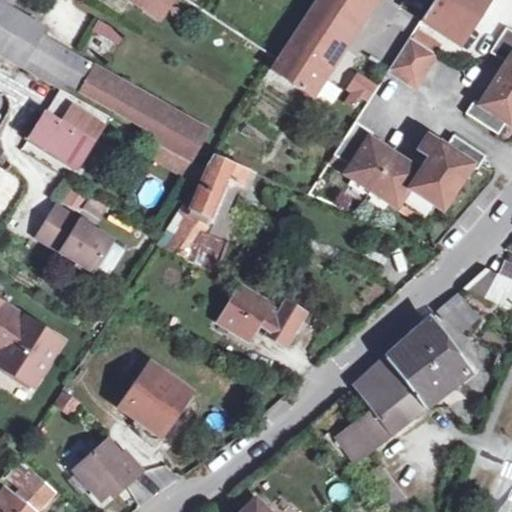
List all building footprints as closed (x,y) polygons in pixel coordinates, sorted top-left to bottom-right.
[(0,0),(0,4),(8,9),(13,0),(0,0)] [(154,0),(128,0),(146,12),(154,0)] [(378,0),(315,0),(275,61),(268,71),(313,99),(378,0)] [(435,0),(410,39),(419,45),(430,27),(461,46),(490,0),(435,0)] [(8,9),(0,4),(0,58),(20,70),(29,75),(48,42),(36,34),(39,30),(8,9)] [(81,51),(112,59),(120,27),(89,19),(81,51)] [(481,103),(475,100),(466,114),(497,134),(506,121),(511,123),(511,121),(511,28),(507,26),(490,51),(509,63),(481,103)] [(419,45),(410,39),(389,72),(414,88),(437,56),(419,45)] [(48,42),(29,75),(59,92),(64,84),(142,127),(137,135),(153,144),(186,162),(205,132),(48,42)] [(358,112),(375,84),(358,73),(340,100),(358,112)] [(318,96),(330,104),(340,90),(329,82),(318,96)] [(110,120),(60,92),(31,136),(78,166),(110,120)] [(355,124),(332,159),(348,169),(343,177),(394,211),(400,203),(425,220),(433,208),(440,213),(451,198),(445,193),(454,179),(461,184),(473,169),(476,171),(485,158),(453,137),(443,150),(431,142),(427,143),(424,145),(421,149),(420,153),(423,156),(429,161),(425,167),(408,168),(367,141),(372,135),(355,124)] [(202,171),(186,162),(153,144),(144,160),(191,187),(202,171)] [(237,183),(242,168),(216,158),(206,172),(192,203),(186,200),(182,207),(204,216),(220,178),(237,183)] [(348,169),(332,159),(327,167),(343,177),(348,169)] [(2,168),(0,170),(0,206),(5,210),(24,183),(2,168)] [(250,171),(242,168),(237,183),(220,178),(204,216),(196,235),(221,244),(229,226),(219,222),(231,191),(240,195),(250,171)] [(451,198),(461,184),(454,179),(445,193),(451,198)] [(70,188),(63,202),(80,210),(87,196),(70,188)] [(108,240),(51,205),(33,235),(90,269),(108,240)] [(196,235),(204,216),(182,207),(170,226),(196,235)] [(196,235),(170,226),(156,248),(216,271),(226,246),(221,244),(196,235)] [(499,277),(511,282),(511,267),(505,264),(499,277)] [(511,305),(511,282),(499,277),(485,270),(466,290),(510,309),(511,305)] [(276,313),(239,288),(216,323),(247,344),(257,328),(263,332),(262,335),(283,348),(303,317),(283,304),(276,313)] [(438,314),(445,322),(456,312),(449,304),(438,314)] [(0,306),(0,366),(5,370),(8,380),(22,389),(32,387),(59,343),(0,306)] [(386,362),(423,412),(430,407),(469,378),(428,323),(386,362)] [(423,412),(386,362),(370,377),(405,425),(423,412)] [(136,406),(166,428),(191,391),(151,363),(126,399),(136,406)] [(405,425),(370,377),(356,390),(375,415),(341,441),(356,463),(368,453),(405,425)] [(52,407),(66,415),(76,398),(61,390),(52,407)] [(157,440),(166,428),(136,406),(127,419),(157,440)] [(119,456),(105,440),(73,469),(101,502),(122,483),(125,488),(142,474),(123,453),(119,456)] [(0,479),(0,481),(12,491),(29,472),(16,460),(0,479)] [(379,492),(391,482),(382,470),(370,480),(379,492)] [(29,472),(12,491),(36,510),(52,495),(29,472)] [(400,493),(391,482),(379,492),(381,495),(385,500),(387,503),(400,493)] [(0,511),(27,511),(2,492),(0,494),(0,511)] [(397,511),(408,504),(400,493),(387,503),(391,508),(394,511),(397,511)] [(385,511),(391,508),(387,503),(385,500),(380,504),(385,511)] [(265,511),(256,503),(246,511),(265,511)]
